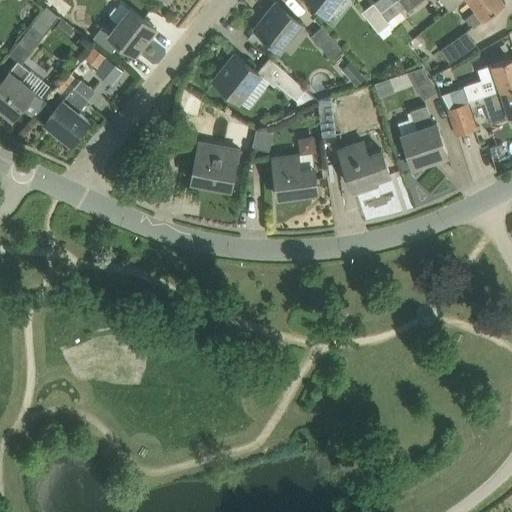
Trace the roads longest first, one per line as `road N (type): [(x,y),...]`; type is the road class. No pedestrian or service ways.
road 1 (tertiary): [(483,201),(341,246),(278,249),(165,232),(71,190)]
road 2 (residential): [(71,190),(220,0)]
